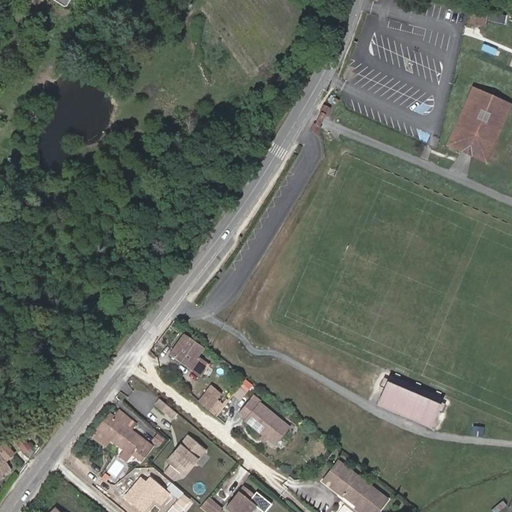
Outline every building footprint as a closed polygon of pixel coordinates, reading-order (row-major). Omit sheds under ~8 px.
[(473,11),(471,17),(488,20),(489,14),(473,11)] [(488,20),(471,17),(470,23),(487,26),(488,20)] [(511,106),(474,89),(449,145),(486,162),(511,106)] [(319,113),(320,113),(325,116),(327,116),(330,108),(323,105),(319,113)] [(325,116),(320,113),(318,119),(315,125),(320,127),(323,121),(325,116)] [(321,128),(320,127),(315,125),(313,124),(310,131),(318,135),(321,128)] [(203,349),(184,335),(171,354),(201,375),(209,362),(199,355),(203,349)] [(217,394),(201,380),(192,391),(208,405),(217,394)] [(408,399),(411,392),(386,382),(376,405),(430,429),(440,405),(415,394),(412,401),(408,399)] [(169,416),(174,410),(161,399),(155,405),(169,416)] [(250,401),(239,414),(246,420),(245,422),(263,437),(267,440),(276,447),(290,429),(259,404),(257,407),(250,401)] [(106,419),(99,429),(110,438),(125,450),(132,455),(141,462),(152,448),(129,429),(133,423),(119,412),(114,418),(110,415),(106,419)] [(25,428),(20,433),(25,438),(30,434),(25,428)] [(93,436),(105,445),(110,438),(99,429),(93,436)] [(154,442),(160,445),(165,437),(158,434),(154,442)] [(21,436),(17,439),(27,451),(31,447),(21,436)] [(189,436),(167,463),(170,465),(165,471),(176,480),(181,474),(184,477),(206,450),(189,436)] [(5,461),(12,456),(1,444),(0,445),(0,451),(3,455),(0,456),(0,476),(11,469),(5,461)] [(125,450),(120,457),(127,462),(132,455),(125,450)] [(337,461),(321,481),(337,494),(338,493),(355,507),(365,495),(369,498),(365,503),(376,511),(385,501),(337,461)] [(155,473),(148,482),(158,490),(165,482),(155,473)] [(168,498),(176,488),(168,482),(160,491),(168,498)] [(224,509),(228,511),(248,511),(255,505),(250,500),(254,495),(244,486),(224,509)] [(173,507),(179,511),(189,501),(182,495),(173,507)] [(355,507),(353,509),(356,511),(376,511),(365,503),(369,498),(365,495),(355,507)] [(139,511),(141,510),(127,498),(120,506),(127,511),(139,511)] [(206,499),(199,507),(205,511),(218,511),(220,510),(206,499)]
